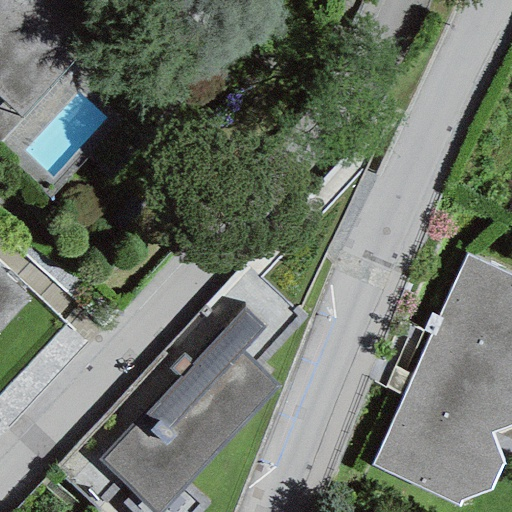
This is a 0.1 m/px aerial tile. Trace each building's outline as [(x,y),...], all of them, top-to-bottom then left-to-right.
[(138,0),(0,0),(0,97),(27,122),(138,0)] [(511,274),(465,254),(428,335),(402,396),(369,467),(458,507),(461,501),(490,493),(503,464),(491,433),(511,425),(511,274)] [(190,483),(282,386),(260,366),(304,319),(246,264),(51,470),(96,511),(122,485),(130,493),(119,504),(127,511),(202,511),(211,503),(190,483)] [(0,332),(31,299),(0,269),(0,332)] [(402,396),(428,335),(411,328),(384,388),(402,396)]
